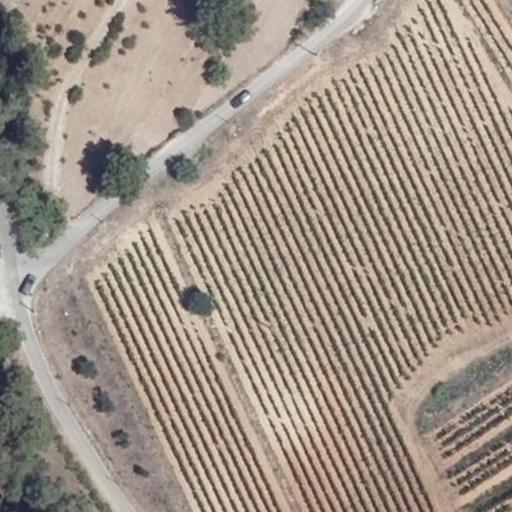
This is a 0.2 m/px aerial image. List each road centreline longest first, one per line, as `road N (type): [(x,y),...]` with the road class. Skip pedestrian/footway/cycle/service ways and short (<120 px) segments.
road 1 (unclassified): [(16,284),(58,241),(335,32),(362,0)]
road 2 (unclassified): [(128,511),(70,423),(16,284)]
road 3 (unclassified): [(16,284),(0,119)]
